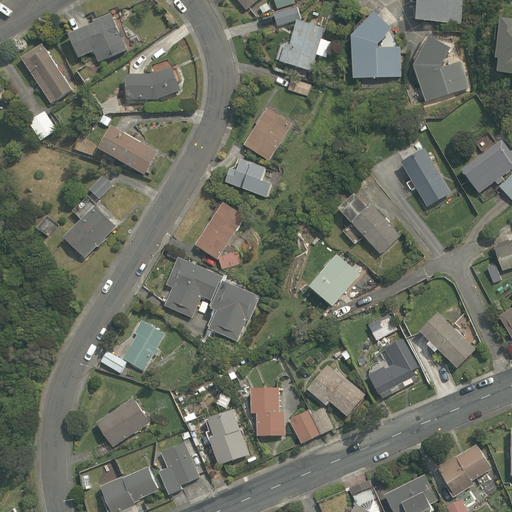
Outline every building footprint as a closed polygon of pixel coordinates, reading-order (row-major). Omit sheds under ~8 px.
[(236,0),(245,10),(257,0),(236,0)] [(463,0),(415,0),(415,22),(462,25),(463,0)] [(291,9),(272,14),(276,26),(294,21),(291,9)] [(110,14),(66,36),(77,59),(92,52),(98,64),(127,50),(110,14)] [(375,48),(389,30),(371,15),(349,36),(350,78),(400,77),(400,48),(375,48)] [(511,18),(498,17),(494,73),(511,74),(511,84),(511,86),(511,85),(511,18)] [(311,71),(321,29),(295,23),(290,43),(285,42),(280,64),(311,71)] [(439,67),(447,50),(428,39),(411,65),(424,104),(469,88),(459,60),(439,67)] [(42,43),(19,59),(50,106),(73,90),(42,43)] [(169,69),(150,75),(125,75),(125,101),(155,101),(178,92),(169,69)] [(270,162),(291,123),(264,109),(243,147),(270,162)] [(44,110),(26,123),(39,143),(58,130),(44,110)] [(110,125),(97,148),(144,175),(157,153),(110,125)] [(511,157),(501,143),(462,172),(479,195),(496,182),(511,202),(511,200),(511,157)] [(451,194),(422,148),(398,163),(428,209),(451,194)] [(230,170),(226,182),(268,198),(272,186),(261,183),(267,169),(239,158),(234,171),(230,170)] [(90,190),(98,199),(111,186),(103,177),(90,190)] [(363,238),(378,254),(398,236),(370,205),(366,209),(355,198),(339,212),(351,225),(342,233),(354,246),(363,238)] [(86,260),(115,227),(84,200),(72,215),(78,221),(62,240),(86,260)] [(217,259),(243,216),(221,203),(195,246),(217,259)] [(511,219),(511,220),(511,241),(492,248),(500,272),(511,268),(511,219)] [(41,222),(36,230),(49,238),(54,230),(41,222)] [(239,253),(219,258),(221,269),(241,265),(239,253)] [(309,286),(332,306),(358,276),(335,256),(309,286)] [(221,275),(178,258),(167,287),(172,289),(164,308),(192,319),(200,298),(210,302),(221,275)] [(259,297),(220,283),(211,310),(214,311),(207,330),(237,341),(245,321),(250,323),(259,297)] [(511,305),(496,315),(511,340),(511,339),(511,305)] [(427,341),(424,344),(432,353),(436,350),(453,369),(472,352),(435,313),(417,330),(427,341)] [(389,314),(368,325),(376,341),(397,330),(389,314)] [(144,373),(163,336),(142,325),(124,359),(106,349),(99,363),(121,375),(127,364),(144,373)] [(416,368),(399,340),(382,350),(391,365),(368,380),(379,399),(415,377),(411,371),(416,368)] [(364,395),(325,366),(306,393),(326,408),(329,405),(347,418),(364,395)] [(255,413),(255,436),(285,436),(284,411),(280,411),(279,388),(246,389),(246,413),(255,413)] [(229,397),(220,393),(215,405),(225,409),(229,397)] [(135,398),(96,423),(112,448),(151,423),(135,398)] [(207,437),(218,467),(250,455),(233,409),(205,419),(211,435),(207,437)] [(289,420),(299,444),(332,428),(323,409),(310,416),(308,411),(289,420)] [(476,440),(435,465),(454,497),(476,484),(473,479),(493,467),(476,440)] [(206,472),(194,441),(163,453),(168,468),(158,472),(167,496),(183,490),(182,485),(198,479),(197,475),(206,472)] [(148,467),(100,488),(109,508),(105,510),(105,511),(123,511),(136,507),(133,501),(158,491),(148,467)] [(434,511),(431,505),(440,500),(426,473),(386,492),(395,511),(434,511)] [(378,511),(354,500),(348,511),(378,511)]
